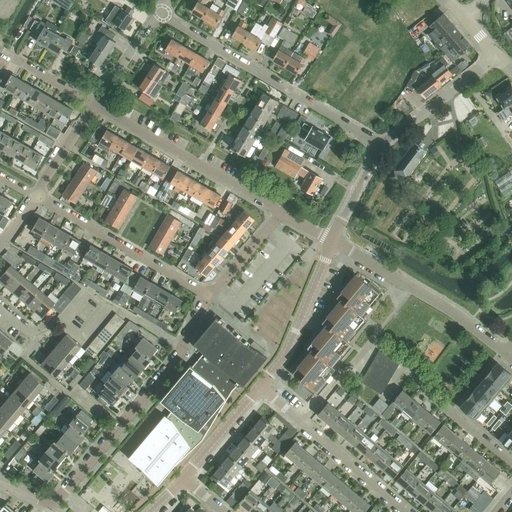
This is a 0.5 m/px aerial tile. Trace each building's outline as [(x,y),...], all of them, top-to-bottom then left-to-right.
[(68,0),(52,0),(68,10),(73,3),(68,0)] [(198,0),(192,12),(204,19),(210,9),(203,6),(206,0),(205,0),(198,0)] [(234,10),(236,11),(242,0),(228,0),(225,5),(234,10)] [(242,0),(236,11),(242,15),(248,5),(242,1),(242,0)] [(210,9),(204,19),(216,26),(225,11),(220,8),(213,4),(210,9)] [(304,12),(315,16),(318,9),(307,4),(304,12)] [(107,21),(106,23),(113,28),(115,24),(124,30),(132,18),(130,16),(133,11),(129,8),(125,13),(122,11),(115,7),(106,21),(107,21)] [(429,35),(437,43),(435,45),(440,50),(442,48),(445,52),(450,48),(453,51),(458,47),(456,45),(457,44),(455,42),(463,35),(444,13),(430,26),(434,30),(429,35)] [(329,33),(335,36),(343,22),(329,14),(326,20),(334,25),(329,33)] [(29,17),(23,27),(26,29),(32,18),(29,17)] [(250,33),(244,43),(256,50),(266,33),(273,38),(282,24),(272,18),(267,26),(264,24),(262,27),(256,23),(250,33)] [(36,20),(31,29),(35,31),(34,33),(39,37),(36,41),(47,48),(55,34),(59,28),(47,21),(45,25),(40,22),(40,23),(36,20)] [(232,36),(244,43),(250,33),(243,29),(246,24),(241,21),(232,36)] [(104,36),(97,48),(107,55),(115,43),(111,40),(114,36),(101,27),(98,32),(104,36)] [(292,45),(297,36),(283,28),(278,36),(292,45)] [(83,32),(80,37),(86,41),(89,36),(83,32)] [(55,34),(47,48),(57,54),(60,49),(66,52),(72,41),(67,37),(65,40),(55,34)] [(450,48),(445,52),(453,61),(458,57),(472,45),(463,35),(455,42),(457,44),(456,45),(458,47),(453,51),(450,48)] [(80,37),(77,41),(83,45),(86,41),(80,37)] [(165,49),(178,57),(184,46),(172,39),(168,45),(165,49)] [(319,49),(309,43),(304,52),(314,58),(319,49)] [(273,60),(285,67),(294,52),(282,45),(273,60)] [(184,46),(178,57),(191,64),(197,54),(184,46)] [(74,47),(70,53),(75,57),(79,50),(74,47)] [(98,67),(107,55),(97,48),(88,60),(98,67)] [(294,52),(285,67),(297,74),(306,59),(294,52)] [(197,54),(191,64),(203,72),(209,61),(197,54)] [(215,65),(223,69),(227,61),(219,57),(215,65)] [(445,64),(443,66),(439,61),(435,64),(439,69),(433,74),(435,76),(419,89),(427,99),(443,86),(442,84),(453,75),(445,64)] [(170,70),(174,64),(169,62),(166,68),(168,70),(167,72),(175,76),(177,74),(170,70)] [(462,62),(458,66),(461,71),(466,67),(462,62)] [(155,64),(147,76),(161,85),(164,81),(169,73),(166,71),(155,64)] [(174,64),(170,70),(177,74),(178,72),(176,71),(178,67),(174,64)] [(229,75),(226,81),(223,80),(220,85),(233,92),(241,80),(237,77),(240,72),(226,64),(222,71),(229,75)] [(195,75),(198,69),(191,66),(188,72),(195,75)] [(0,81),(0,86),(14,95),(21,81),(11,75),(10,77),(4,74),(0,81)] [(147,76),(139,88),(149,95),(149,94),(154,98),(160,89),(159,89),(161,85),(147,76)] [(206,76),(204,81),(210,85),(213,80),(206,76)] [(193,84),(197,86),(201,80),(196,77),(193,84)] [(410,79),(407,86),(412,90),(418,84),(415,82),(410,79)] [(21,81),(14,95),(24,101),(32,87),(21,81)] [(500,83),(492,88),(495,92),(503,87),(500,83)] [(219,92),(215,99),(226,105),(233,92),(220,85),(217,90),(219,92)] [(511,85),(495,96),(504,109),(498,113),(503,121),(511,113),(507,107),(511,103),(511,85)] [(32,87),(24,101),(34,106),(42,93),(32,87)] [(178,90),(176,94),(182,98),(185,93),(178,90)] [(42,93),(34,106),(44,112),(52,99),(42,93)] [(190,100),(195,103),(197,100),(191,96),(191,97),(185,93),(182,98),(189,102),(190,100)] [(142,94),(139,99),(150,106),(153,101),(142,94)] [(173,99),(179,102),(182,98),(176,94),(173,99)] [(263,94),(256,105),(271,113),(277,103),(263,94)] [(194,103),(195,103),(190,100),(189,102),(182,98),(179,102),(178,104),(185,108),(190,100),(194,103)] [(52,99),(44,112),(55,118),(62,105),(52,99)] [(215,99),(208,111),(219,117),(226,105),(215,99)] [(62,105),(55,118),(65,124),(73,110),(62,105)] [(256,105),(250,115),(264,124),(271,113),(256,105)] [(282,118),(288,108),(283,106),(277,116),(281,119),(282,118)] [(11,108),(8,112),(15,116),(18,112),(11,108)] [(288,108),(282,118),(287,121),(293,111),(288,108)] [(0,110),(0,116),(8,121),(10,117),(4,113),(0,111),(1,110),(1,109),(0,110)] [(211,130),(219,117),(208,111),(207,112),(204,110),(201,115),(204,117),(200,124),(211,130)] [(293,111),(287,121),(292,124),(298,114),(293,111)] [(15,116),(25,122),(28,117),(18,112),(15,116)] [(174,112),(170,119),(172,120),(175,122),(177,123),(181,116),(174,112)] [(250,115),(243,126),(258,135),(264,124),(250,115)] [(330,138),(304,123),(306,119),(301,116),(295,126),(301,129),(301,128),(309,133),(305,140),(323,151),(324,149),(325,150),(328,144),(327,143),(330,138)] [(25,122),(35,128),(38,123),(28,117),(25,122)] [(276,122),(272,129),(277,131),(281,124),(276,122)] [(278,135),(285,139),(292,126),(285,122),(278,135)] [(38,123),(35,128),(43,132),(45,127),(38,123)] [(22,129),(29,133),(31,129),(24,125),(22,129)] [(51,126),(46,134),(56,140),(61,132),(51,126)] [(243,126),(237,137),(251,146),(258,135),(243,126)] [(29,133),(39,139),(41,135),(31,129),(29,133)] [(273,138),(277,131),(272,129),(269,135),(273,138)] [(108,151),(110,148),(117,136),(106,130),(99,142),(105,146),(104,149),(108,151)] [(1,132),(0,134),(0,148),(4,151),(12,138),(1,132)] [(41,142),(52,148),(55,143),(41,135),(39,139),(42,141),(41,142)] [(117,136),(110,148),(120,155),(127,142),(117,136)] [(245,156),(251,146),(237,137),(230,148),(245,156)] [(12,138),(4,151),(14,157),(22,144),(12,138)] [(127,142),(120,155),(131,161),(138,149),(127,142)] [(415,143),(390,177),(401,185),(402,184),(405,186),(410,179),(408,176),(426,151),(422,148),(424,144),(421,142),(419,146),(415,143)] [(22,144),(14,157),(24,163),(32,150),(22,144)] [(266,145),(262,152),(266,154),(270,148),(266,145)] [(435,147),(430,150),(435,158),(440,154),(436,148),(435,147)] [(138,149),(131,161),(142,167),(149,155),(138,149)] [(32,150),(24,163),(35,169),(42,156),(32,150)] [(277,163),(275,167),(295,179),(297,175),(306,180),(301,188),(314,195),(322,180),(310,173),(301,167),(305,161),(285,150),(281,156),(279,160),(277,163)] [(263,159),(266,154),(262,152),(258,158),(262,161),(263,159)] [(95,155),(92,161),(100,165),(103,160),(95,155)] [(149,155),(142,167),(152,173),(159,161),(149,155)] [(309,157),(306,165),(324,172),(327,165),(309,157)] [(103,160),(100,165),(105,168),(108,162),(103,160)] [(159,161),(152,173),(158,176),(156,180),(161,182),(170,167),(159,161)] [(84,163),(77,174),(90,183),(97,172),(84,163)] [(125,171),(121,178),(126,181),(129,174),(125,171)] [(156,198),(161,201),(171,183),(176,186),(173,190),(179,193),(188,177),(177,171),(171,181),(167,179),(156,198)] [(77,174),(70,184),(82,193),(90,183),(77,174)] [(137,176),(133,183),(137,186),(141,178),(137,176)] [(188,177),(179,193),(184,196),(187,192),(192,195),(199,184),(188,177)] [(107,178),(100,188),(105,191),(111,181),(107,178)] [(62,195),(75,204),(82,193),(70,184),(62,195)] [(199,184),(192,195),(203,202),(209,190),(199,184)] [(124,189),(117,200),(130,208),(137,197),(124,189)] [(209,190),(203,202),(213,208),(220,196),(209,190)] [(1,196),(0,197),(0,213),(4,215),(12,202),(1,196)] [(117,200),(111,211),(124,218),(130,208),(117,200)] [(225,214),(231,204),(226,201),(220,211),(225,214)] [(182,213),(193,219),(196,214),(185,208),(182,213)] [(236,219),(236,220),(247,229),(255,220),(244,210),(240,215),(238,213),(234,218),(236,219)] [(118,229),(124,218),(111,211),(105,222),(118,229)] [(209,226),(212,221),(215,216),(210,213),(204,223),(209,226)] [(168,215),(161,226),(175,234),(181,223),(168,215)] [(215,216),(212,221),(218,224),(221,219),(215,216)] [(39,218),(31,232),(35,234),(33,238),(40,242),(42,238),(50,224),(39,218)] [(236,220),(227,229),(238,239),(247,229),(236,220)] [(212,221),(209,226),(214,229),(218,224),(212,221)] [(42,238),(40,242),(49,248),(52,244),(60,230),(50,224),(42,238)] [(161,226),(155,236),(169,244),(175,234),(161,226)] [(200,228),(194,238),(199,241),(205,231),(200,228)] [(220,239),(230,248),(238,239),(227,229),(220,239)] [(60,230),(52,244),(63,250),(71,236),(60,230)] [(71,236),(63,250),(67,252),(68,251),(74,254),(81,242),(71,236)] [(155,236),(149,247),(162,255),(169,244),(155,236)] [(220,239),(211,248),(222,258),(230,248),(220,239)] [(31,246),(27,252),(36,258),(40,251),(31,246)] [(93,266),(94,266),(102,252),(91,246),(83,259),(88,262),(88,261),(94,264),(93,266)] [(203,258),(214,267),(222,258),(211,248),(203,258)] [(188,249),(182,259),(187,262),(193,252),(188,249)] [(40,251),(36,258),(42,262),(46,255),(40,251)] [(102,252),(94,266),(97,268),(96,270),(102,274),(104,272),(112,258),(102,252)] [(21,258),(27,262),(29,257),(23,254),(21,258)] [(46,255),(42,262),(48,265),(52,258),(46,255)] [(29,257),(27,262),(33,266),(36,261),(29,257)] [(53,268),(56,261),(52,258),(48,265),(53,268)] [(112,258),(104,272),(108,274),(109,273),(115,276),(114,278),(123,264),(112,258)] [(206,276),(214,267),(203,258),(195,267),(206,276)] [(70,260),(62,273),(67,276),(75,263),(70,260)] [(60,272),(62,273),(66,267),(56,261),(53,268),(54,268),(60,272)] [(37,268),(44,272),(46,267),(40,263),(37,268)] [(75,263),(67,276),(72,279),(73,277),(74,277),(75,274),(80,266),(75,263)] [(124,284),(125,284),(132,272),(133,270),(123,264),(114,278),(118,280),(119,281),(124,284)] [(0,277),(0,281),(6,287),(18,272),(10,266),(0,277)] [(50,275),(53,271),(46,267),(44,272),(39,277),(41,279),(46,273),(50,275)] [(18,272),(6,287),(13,293),(25,278),(18,272)] [(54,277),(60,281),(63,277),(56,273),(54,277)] [(311,352),(293,374),(300,380),(292,389),(305,400),(310,393),(313,396),(335,370),(331,367),(350,345),(346,341),(365,319),(361,316),(381,291),(370,282),(368,285),(356,275),(337,298),(341,301),(322,323),(326,326),(307,348),(311,352)] [(63,277),(60,281),(67,285),(70,280),(63,277)] [(141,277),(133,291),(137,293),(143,297),(144,297),(152,283),(141,277)] [(25,278),(13,293),(20,299),(33,285),(25,278)] [(94,289),(97,284),(91,281),(88,286),(94,289)] [(69,287),(77,294),(81,290),(73,282),(69,287)] [(143,297),(136,308),(135,307),(133,312),(139,315),(141,311),(141,310),(142,308),(147,299),(148,299),(149,298),(155,301),(154,303),(162,289),(152,283),(144,297),(143,297)] [(100,292),(100,293),(103,288),(97,284),(94,289),(100,292)] [(33,285),(20,299),(27,305),(40,291),(33,285)] [(77,294),(69,287),(65,291),(74,298),(77,294)] [(103,288),(100,293),(106,296),(109,291),(103,288)] [(162,289),(154,303),(158,305),(159,304),(165,307),(164,309),(172,295),(162,289)] [(126,293),(120,290),(114,301),(119,304),(126,293)] [(40,291),(27,305),(35,311),(47,297),(40,291)] [(70,302),(74,298),(65,291),(62,295),(70,302)] [(47,297),(35,311),(42,318),(52,307),(55,303),(63,310),(67,306),(58,299),(51,293),(47,297)] [(130,295),(126,293),(119,304),(125,307),(131,296),(130,295)] [(58,299),(67,306),(70,302),(62,295),(58,299)] [(172,295),(164,309),(169,312),(170,310),(176,313),(183,301),(172,295)] [(52,307),(60,314),(63,310),(55,303),(52,307)] [(112,318),(121,326),(125,321),(116,313),(112,318)] [(108,323),(117,331),(121,326),(112,318),(108,323)] [(153,318),(151,322),(156,325),(165,330),(166,330),(170,332),(173,329),(153,318)] [(142,470),(148,475),(157,484),(158,485),(170,471),(202,441),(232,391),(240,383),(243,386),(267,358),(264,355),(249,347),(216,319),(195,343),(194,344),(204,354),(192,367),(190,366),(161,401),(172,411),(167,417),(165,416),(129,458),(142,470)] [(130,321),(119,333),(124,337),(130,329),(137,332),(140,327),(130,321)] [(104,328),(113,336),(117,331),(108,323),(104,328)] [(100,333),(109,340),(113,336),(104,328),(100,333)] [(0,342),(7,349),(14,341),(0,329),(0,342)] [(96,337),(105,345),(109,340),(100,333),(96,337)] [(61,342),(75,355),(81,347),(67,335),(61,342)] [(92,342),(102,350),(105,345),(96,337),(92,342)] [(136,347),(151,360),(151,359),(149,358),(157,349),(144,338),(136,347)] [(54,350),(69,362),(75,355),(61,342),(54,350)] [(89,346),(98,354),(102,350),(92,342),(89,346)] [(85,351),(94,359),(98,354),(89,346),(85,351)] [(130,358),(143,369),(151,360),(136,347),(136,348),(137,349),(130,358)] [(48,357),(63,369),(69,362),(54,350),(48,357)] [(376,357),(386,363),(390,357),(379,351),(376,357)] [(56,377),(63,369),(48,357),(42,365),(56,377)] [(379,365),(383,368),(386,363),(376,357),(373,362),(379,365)] [(386,363),(397,369),(400,364),(390,357),(386,363)] [(91,358),(86,364),(91,368),(92,366),(95,363),(91,358)] [(121,366),(135,378),(143,369),(130,358),(123,367),(121,365),(121,366)] [(370,367),(380,373),(383,368),(379,365),(373,362),(370,367)] [(383,368),(394,374),(397,369),(386,363),(383,368)] [(491,370),(507,383),(511,376),(511,374),(497,363),(491,370)] [(81,370),(85,373),(91,368),(86,364),(81,370)] [(113,375),(126,385),(133,377),(135,379),(135,378),(121,366),(113,375)] [(367,372),(377,378),(380,373),(370,367),(367,372)] [(380,373),(391,379),(394,374),(383,368),(380,373)] [(500,391),(507,383),(491,370),(485,378),(500,391)] [(91,371),(79,385),(85,391),(97,377),(96,375),(91,371)] [(364,377),(374,383),(377,378),(367,372),(364,377)] [(24,380),(39,393),(46,385),(31,373),(24,380)] [(377,378),(388,384),(391,379),(380,373),(377,378)] [(78,374),(74,379),(78,382),(82,377),(78,374)] [(106,384),(120,396),(121,396),(119,394),(126,385),(113,375),(106,384)] [(361,382),(371,388),(374,383),(364,377),(361,382)] [(374,383),(385,389),(388,384),(377,378),(374,383)] [(485,378),(479,385),(494,398),(500,391),(485,378)] [(69,385),(73,388),(78,382),(74,379),(69,385)] [(18,388),(33,400),(39,393),(24,380),(18,388)] [(371,388),(380,393),(382,394),(385,389),(374,383),(371,388)] [(112,406),(120,396),(106,384),(105,384),(107,386),(99,395),(112,406)] [(494,398),(479,385),(472,393),(488,406),(494,398)] [(12,395),(26,407),(33,400),(18,388),(12,395)] [(342,396),(346,392),(341,388),(337,392),(342,396)] [(354,389),(350,395),(356,399),(360,393),(354,389)] [(395,405),(402,411),(413,398),(403,390),(393,403),(390,406),(382,415),(386,419),(394,410),(392,409),(395,405)] [(466,400),(482,413),(488,406),(472,393),(466,400)] [(6,402),(20,415),(26,407),(12,395),(6,402)] [(66,396),(57,406),(55,409),(59,413),(71,400),(66,396)] [(351,396),(347,401),(353,405),(356,401),(351,396)] [(54,397),(50,402),(54,405),(58,400),(54,397)] [(413,398),(402,411),(412,418),(422,406),(413,398)] [(385,402),(380,399),(373,407),(378,411),(385,402)] [(460,408),(475,421),(477,419),(482,413),(466,400),(460,408)] [(0,408),(0,410),(14,422),(20,415),(6,402),(0,408)] [(45,408),(49,411),(54,405),(50,402),(45,408)] [(385,402),(378,411),(382,415),(390,406),(385,402)] [(318,415),(327,424),(338,411),(328,403),(318,415)] [(66,419),(71,424),(71,423),(85,435),(86,435),(84,433),(91,424),(90,423),(93,419),(77,406),(66,419)] [(363,411),(367,414),(371,410),(367,406),(363,411)] [(422,406),(412,418),(421,426),(431,414),(422,406)] [(55,409),(51,414),(56,418),(59,413),(55,409)] [(0,423),(8,429),(14,422),(0,410),(0,423)] [(40,410),(36,415),(42,420),(46,415),(40,410)] [(338,411),(327,424),(337,432),(347,419),(338,411)] [(431,414),(421,426),(430,434),(441,422),(431,414)] [(31,421),(36,426),(42,420),(36,415),(31,421)] [(262,417),(254,427),(267,438),(268,439),(275,445),(281,450),(284,446),(290,438),(284,433),(279,440),(271,433),(275,428),(262,417)] [(378,423),(382,427),(386,422),(381,418),(378,423)] [(347,419),(337,432),(346,440),(357,427),(347,419)] [(72,425),(64,434),(77,445),(85,435),(71,423),(71,424),(72,425)] [(434,437),(443,445),(454,433),(444,424),(434,437)] [(29,426),(24,431),(29,435),(33,429),(29,426)] [(246,436),(259,447),(267,438),(254,427),(246,436)] [(357,427),(346,440),(355,447),(366,435),(357,427)] [(20,437),(24,441),(29,435),(24,431),(20,437)] [(454,433),(443,445),(453,453),(463,440),(454,433)] [(55,442),(70,454),(77,445),(64,434),(57,443),(56,441),(55,442)] [(396,439),(401,443),(404,438),(400,434),(396,439)] [(366,435),(355,447),(365,455),(375,443),(366,435)] [(503,441),(502,443),(511,451),(511,438),(508,435),(503,441)] [(238,446),(251,457),(259,447),(246,436),(238,446)] [(17,440),(13,445),(17,449),(21,444),(17,440)] [(463,440),(453,453),(462,461),(472,448),(463,440)] [(47,451),(60,461),(67,452),(69,454),(70,454),(55,442),(47,451)] [(285,454),(295,462),(305,450),(295,442),(285,454)] [(232,453),(236,446),(232,443),(227,451),(232,453)] [(375,443),(365,455),(374,463),(384,451),(375,443)] [(408,449),(414,454),(418,449),(412,444),(408,449)] [(5,456),(9,459),(17,449),(13,445),(5,456)] [(275,445),(271,449),(277,454),(281,450),(275,445)] [(23,446),(15,456),(19,460),(28,450),(23,446)] [(230,456),(243,467),(251,457),(238,446),(230,456)] [(472,448),(462,461),(471,468),(482,456),(472,448)] [(305,450),(295,462),(304,470),(314,458),(305,450)] [(40,460),(54,472),(52,470),(60,461),(47,451),(40,460)] [(384,451),(374,463),(383,471),(394,459),(384,451)] [(417,456),(423,461),(427,457),(420,451),(417,456)] [(221,465),(235,476),(243,467),(230,456),(221,465)] [(482,456),(471,468),(481,476),(491,464),(482,456)] [(314,458),(304,470),(313,478),(324,466),(314,458)] [(394,459),(383,471),(393,479),(403,466),(394,459)] [(33,471),(37,474),(33,478),(42,486),(46,482),(54,472),(40,460),(39,460),(41,462),(33,471)] [(258,463),(265,469),(268,465),(262,460),(258,463)] [(255,468),(261,473),(265,469),(258,463),(255,468)] [(491,464),(481,476),(490,484),(501,472),(491,464)] [(226,486),(235,476),(221,465),(213,475),(226,486)] [(114,479),(118,473),(109,466),(92,488),(99,493),(111,477),(114,479)] [(324,466),(313,478),(323,486),(333,474),(324,466)] [(12,468),(8,473),(14,478),(18,473),(12,468)] [(406,469),(396,482),(406,490),(416,478),(406,469)] [(437,473),(442,477),(445,473),(441,469),(437,473)] [(333,474),(323,486),(332,494),(342,482),(333,474)] [(267,483),(271,486),(276,481),(271,477),(267,483)] [(416,478),(406,490),(415,498),(425,485),(416,478)] [(242,483),(249,488),(252,484),(245,479),(242,483)] [(276,481),(271,486),(274,489),(279,483),(276,481)] [(342,482),(332,494),(341,502),(352,490),(342,482)] [(242,483),(226,502),(231,507),(237,500),(238,501),(249,488),(242,483)] [(425,485),(415,498),(424,505),(435,493),(425,485)] [(458,491),(461,493),(464,489),(460,485),(456,489),(458,491)] [(286,499),(290,503),(295,497),(285,488),(281,493),(287,498),(286,499)] [(251,490),(240,503),(250,511),(261,498),(251,490)] [(352,490),(341,502),(351,510),(361,497),(352,490)] [(458,491),(454,495),(459,500),(463,495),(461,493),(458,491)] [(480,496),(490,504),(494,499),(484,491),(480,496)] [(435,493),(424,505),(432,511),(435,511),(444,501),(435,493)] [(468,500),(473,504),(477,500),(472,495),(468,500)] [(477,500),(486,508),(490,504),(480,496),(477,500)] [(295,497),(290,503),(294,506),(299,500),(295,497)] [(361,497),(351,510),(353,511),(365,511),(371,506),(361,497)] [(261,498),(250,511),(265,511),(270,506),(261,498)] [(473,505),(480,511),(483,511),(486,508),(477,500),(473,504),(473,505)] [(444,501),(435,511),(450,511),(453,509),(444,501)] [(270,506),(265,511),(281,511),(283,510),(274,502),(270,506)] [(317,503),(313,508),(317,511),(321,507),(317,503)]
